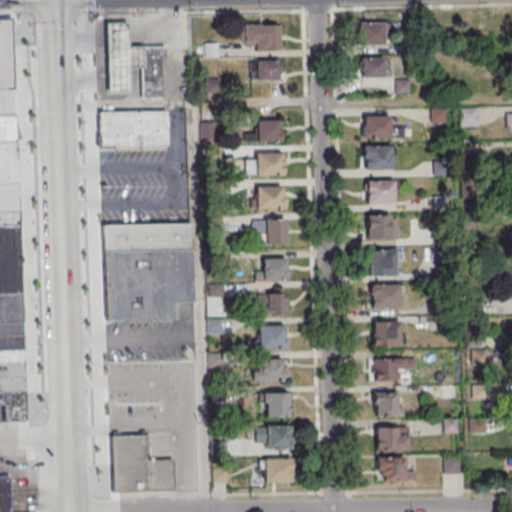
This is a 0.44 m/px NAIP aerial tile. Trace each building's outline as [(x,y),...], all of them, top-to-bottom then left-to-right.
[(0,93),(12,93),(10,33),(0,22),(0,93)] [(358,45),(387,45),(387,22),(358,22),(358,45)] [(142,71),(141,48),(126,49),(126,24),(103,25),(105,96),(128,96),(127,71),(142,71)] [(278,49),(278,24),(239,24),(239,49),(278,49)] [(139,101),(138,49),(163,49),(163,61),(160,61),(161,100),(139,101)] [(387,57),(358,57),(358,77),(387,77),(387,57)] [(250,80),(278,80),(278,60),(250,60),(250,80)] [(0,93),(0,118),(13,118),(12,93),(0,93)] [(476,108),(457,108),(457,127),(476,127),(476,108)] [(97,113),(98,147),(166,145),(165,111),(97,113)] [(361,137),(402,137),(402,128),(388,128),(388,115),(361,115),(361,137)] [(0,144),(13,144),(13,118),(0,118),(0,144)] [(280,120),(255,120),(255,133),(244,133),(244,141),(280,141),(280,120)] [(0,144),(0,186),(15,186),(13,144),(0,144)] [(390,145),(362,145),(362,169),(390,169),(390,145)] [(281,153),(253,153),(253,174),(281,174),(281,153)] [(392,181),(365,181),(365,203),(392,203),(392,181)] [(0,186),(0,213),(16,213),(15,186),(0,186)] [(283,209),(283,187),(254,187),(254,209),(283,209)] [(0,213),(0,227),(16,227),(16,213),(0,213)] [(365,238),(389,238),(389,215),(365,215),(365,238)] [(284,219),(259,219),(259,244),(284,244),(284,219)] [(0,227),(0,297),(19,297),(16,227),(0,227)] [(103,254),(102,229),(189,227),(190,252),(103,254)] [(400,275),(400,249),(368,250),(368,275),(400,275)] [(103,254),(105,322),(172,320),(171,305),(191,304),(190,252),(103,254)] [(285,258),(254,258),(254,279),(285,279),(285,258)] [(370,308),(400,308),(400,284),(370,284),(370,308)] [(284,314),(284,292),(260,292),(261,314),(284,314)] [(0,297),(0,325),(20,325),(19,297),(0,297)] [(371,321),(371,346),(398,346),(398,321),(371,321)] [(0,325),(0,339),(21,339),(20,325),(0,325)] [(258,348),(284,348),(284,326),(258,326),(258,348)] [(0,339),(21,339),(22,366),(0,366),(0,339)] [(286,359),(256,359),(256,381),(286,381),(286,359)] [(393,368),(412,368),(412,359),(371,359),(371,380),(393,380),(393,368)] [(0,366),(0,394),(23,394),(22,366),(0,366)] [(286,392),(261,392),(261,417),(286,417),(286,392)] [(373,416),(396,416),(396,392),(373,392),(373,416)] [(0,394),(0,408),(2,408),(24,407),(23,394),(0,394)] [(2,408),(3,425),(22,425),(23,423),(24,422),(24,421),(24,407),(2,408)] [(264,450),(287,450),(287,426),(253,426),(254,442),(264,442),(264,450)] [(374,427),(374,451),(407,451),(407,427),(374,427)] [(110,438),(146,437),(147,462),(170,461),(171,493),(112,495),(110,438)] [(442,474),(459,474),(459,456),(442,456),(442,474)] [(376,481),(404,481),(404,458),(376,458),(376,481)] [(261,459),(261,484),(289,484),(289,459),(261,459)] [(0,511),(0,475),(8,475),(8,511),(0,511)]
